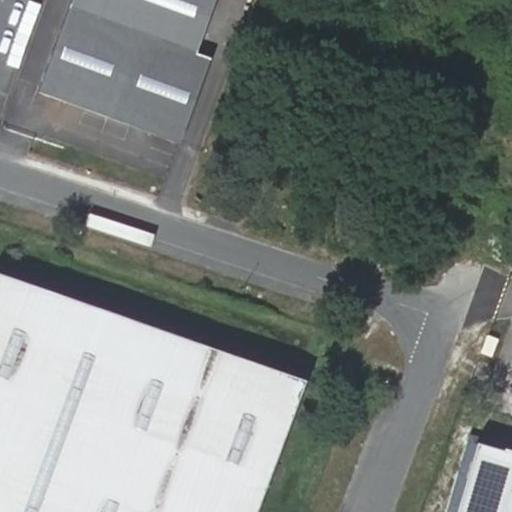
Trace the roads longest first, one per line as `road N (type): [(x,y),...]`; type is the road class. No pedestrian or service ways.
road 1 (residential): [(0,172),(439,319)]
road 2 (residential): [(439,319),(367,511)]
